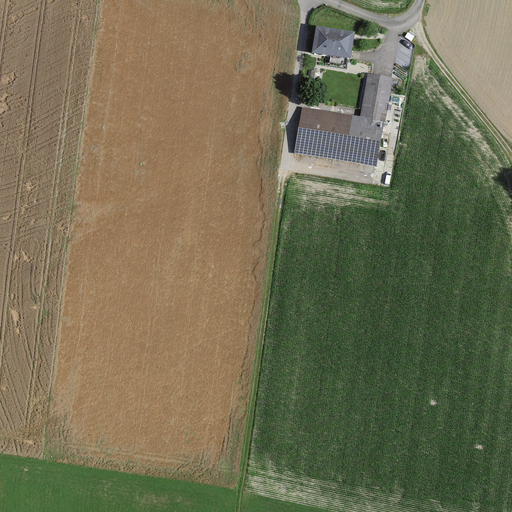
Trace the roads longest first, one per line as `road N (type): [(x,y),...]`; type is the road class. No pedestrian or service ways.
road 1 (track): [(284,164),(235,511)]
road 2 (track): [(410,16),(419,34),(399,172),(384,182)]
road 3 (track): [(284,164),(307,0)]
road 4 (track): [(511,159),(419,34)]
